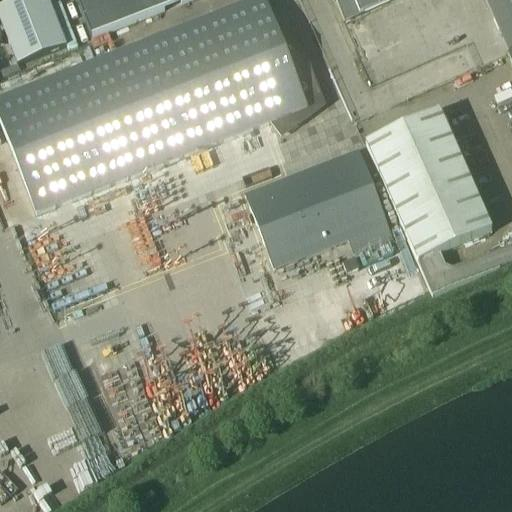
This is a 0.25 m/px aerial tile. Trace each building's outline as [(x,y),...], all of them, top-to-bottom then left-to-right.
[(24,0),(0,9),(0,22),(18,68),(65,49),(46,0),(24,0)] [(73,0),(90,42),(198,0),(73,0)] [(340,0),(335,3),(344,24),(359,17),(359,16),(395,0),(340,0)] [(511,0),(483,0),(508,56),(511,54),(511,0)] [(0,103),(0,126),(36,218),(275,125),(277,129),(278,129),(279,131),(280,132),(282,134),(285,134),(287,134),(289,134),(291,133),(292,133),(297,129),(299,127),(300,125),(301,123),(301,120),(300,118),(301,117),(300,115),(305,113),(305,114),(306,114),(306,113),(314,109),(316,107),(318,106),(319,104),(320,102),(320,99),(319,97),(320,96),(298,40),(297,41),(296,38),(294,37),(292,36),(290,35),(288,35),(286,35),(285,35),(277,38),(262,1),(0,103)] [(419,267),(491,236),(438,117),(366,148),(419,267)] [(357,155),(244,199),(273,274),(348,245),(353,258),(391,243),(357,155)]
